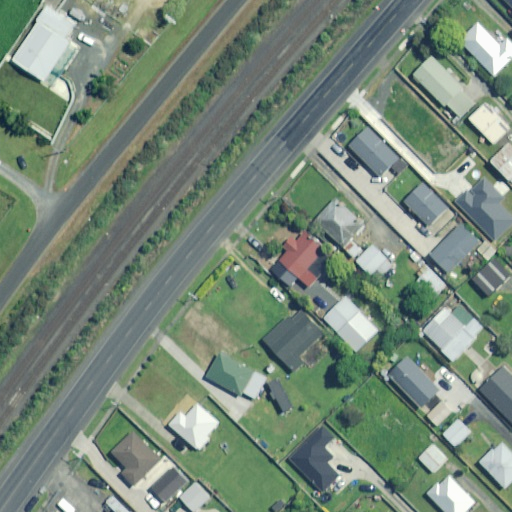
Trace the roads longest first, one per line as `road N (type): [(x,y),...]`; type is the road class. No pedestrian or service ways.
road 1 (secondary): [(0,511),(142,312),(408,0)]
road 2 (residential): [(78,191),(237,0)]
road 3 (residential): [(0,300),(78,191)]
